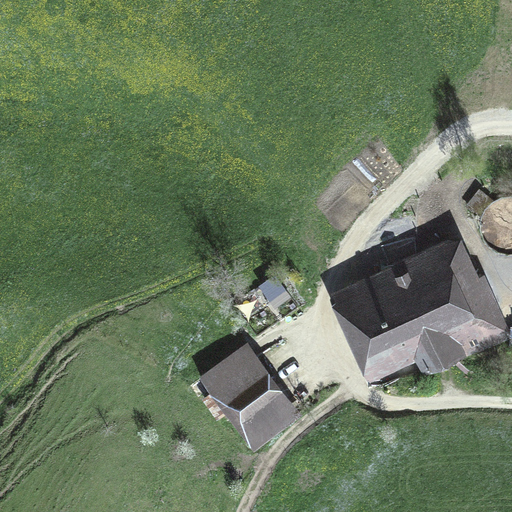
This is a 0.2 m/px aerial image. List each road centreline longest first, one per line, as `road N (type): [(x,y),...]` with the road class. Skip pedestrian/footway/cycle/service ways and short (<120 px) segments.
road 1 (track): [(511,403),(389,403),(334,360),(328,334),(337,286),(363,235),(454,138),(477,124),(511,125)]
road 2 (track): [(358,386),(291,436),(246,511)]
